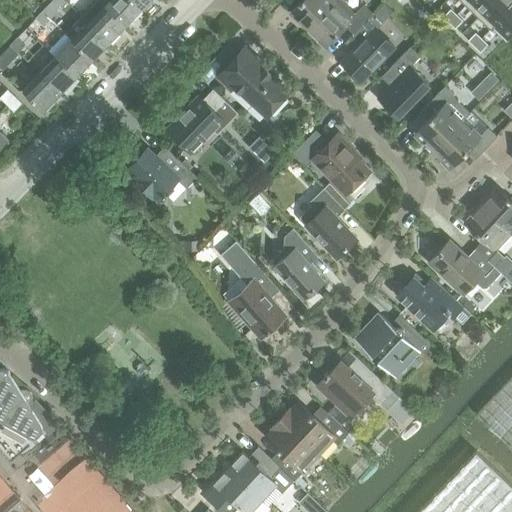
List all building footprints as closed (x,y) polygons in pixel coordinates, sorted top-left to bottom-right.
[(97,0),(81,17),(108,43),(124,26),(97,0)] [(131,0),(97,0),(124,26),(141,9),(131,0)] [(131,0),(141,9),(149,0),(131,0)] [(303,0),(290,13),(308,31),(334,3),(334,2),(331,0),(303,0)] [(353,35),(373,16),(363,6),(355,15),(340,0),(336,0),(334,2),(334,3),(308,31),(324,47),(344,27),(353,35)] [(469,0),(465,5),(477,17),(493,0),(469,0)] [(511,0),(493,0),(477,17),(490,30),(493,26),(493,25),(511,5),(511,0)] [(511,5),(493,25),(493,26),(505,37),(511,30),(511,5)] [(56,14),(48,6),(42,12),(51,20),(56,14)] [(450,9),(443,16),(449,22),(456,14),(450,9)] [(52,26),(48,23),(51,20),(42,12),(35,19),(47,31),(52,26)] [(456,14),(449,22),(454,28),(462,20),(456,14)] [(64,33),(71,39),(92,60),(108,43),(81,17),(80,16),(64,33)] [(359,85),(383,60),(392,50),(374,33),(382,25),(372,16),(347,43),(355,50),(340,66),(359,85)] [(34,20),(27,27),(33,33),(40,26),(34,20)] [(475,32),(468,40),(474,46),(481,38),(475,32)] [(24,45),(17,38),(9,45),(17,53),(24,45)] [(481,38),(474,46),(479,51),(487,44),(481,38)] [(71,39),(54,56),(75,77),(92,60),(71,39)] [(3,52),(10,59),(17,53),(9,45),(3,52)] [(377,99),(383,104),(397,118),(428,86),(409,67),(419,57),(409,48),(386,72),(395,81),(377,99)] [(287,93),(252,60),(251,62),(240,52),(218,77),(221,80),(225,76),(232,82),(230,84),(266,116),(287,93)] [(54,56),(38,73),(59,93),(75,77),(54,56)] [(491,71),(487,75),(487,81),(492,86),(498,79),(491,71)] [(21,90),(42,111),(59,93),(38,73),(21,90)] [(434,115),(415,135),(432,152),(462,120),(469,113),(452,97),(453,96),(444,87),(426,107),(434,115)] [(214,135),(236,114),(212,89),(200,100),(199,98),(188,109),(185,106),(163,127),(189,153),(210,131),(214,135)] [(6,91),(0,97),(0,98),(7,105),(14,98),(6,91)] [(21,105),(14,98),(7,105),(14,112),(21,105)] [(462,120),(432,152),(450,169),(466,152),(470,148),(478,156),(480,154),(493,141),(497,136),(496,135),(488,128),(470,111),(469,113),(462,120)] [(367,173),(335,138),(326,146),(314,132),(290,155),(303,169),(312,161),(344,195),(367,173)] [(196,178),(167,150),(157,161),(145,149),(125,171),(133,179),(132,180),(150,198),(152,197),(156,201),(177,180),(186,189),(196,178)] [(328,184),(323,190),(343,212),(349,206),(328,184)] [(511,200),(498,187),(480,205),(507,230),(506,230),(511,235),(511,200)] [(310,207),(298,219),(334,258),(354,240),(334,220),(343,212),(323,190),(307,204),(310,207)] [(258,191),(247,201),(261,217),(272,207),(258,191)] [(465,222),(483,239),(475,248),(495,267),(504,258),(495,250),(502,242),(498,239),(506,230),(507,230),(480,205),(465,222)] [(304,301),(324,283),(304,261),(312,253),(292,231),(283,239),(281,255),(283,258),(273,267),(304,301)] [(198,240),(184,240),(184,251),(198,250),(198,240)] [(486,287),(500,272),(495,267),(475,248),(466,258),(448,241),(430,260),(463,291),(473,280),(480,287),(486,287)] [(252,263),(234,242),(218,255),(245,286),(229,300),(247,321),(244,323),(258,339),(283,317),(262,292),(271,284),(252,263)] [(414,276),(395,296),(430,328),(444,313),(446,314),(448,311),(452,314),(461,304),(431,276),(423,285),(414,276)] [(467,299),(462,304),(470,311),(475,306),(467,299)] [(357,342),(383,368),(390,374),(415,348),(418,351),(422,354),(425,354),(429,352),(430,349),(430,347),(429,344),(426,341),(399,315),(390,324),(382,316),(357,342)] [(380,406),(383,402),(392,394),(383,385),(357,359),(348,368),(342,362),(320,385),(336,401),(339,409),(350,419),(371,397),(380,406)] [(0,419),(1,420),(0,420),(0,433),(13,448),(28,435),(29,436),(30,436),(31,436),(32,436),(33,436),(35,436),(36,435),(37,435),(38,435),(38,434),(39,433),(40,432),(41,431),(41,430),(42,429),(42,428),(42,427),(48,434),(58,425),(59,424),(36,398),(35,399),(31,403),(31,398),(30,394),(27,391),(23,390),(18,391),(10,378),(10,373),(9,372),(9,371),(8,370),(7,370),(6,369),(5,369),(4,368),(3,368),(2,368),(1,368),(0,368),(0,419)] [(324,433),(337,445),(343,440),(349,434),(326,412),(317,421),(297,402),(289,410),(287,408),(278,418),(310,447),(324,433)] [(299,475),(310,464),(302,456),(310,447),(278,418),(269,427),(271,428),(264,436),(284,455),(276,464),(293,481),(295,479),(299,475)] [(349,434),(343,440),(349,445),(354,439),(349,434)] [(293,481),(276,464),(257,445),(247,456),(241,450),(226,465),(261,499),(276,484),(284,491),(293,481)] [(511,511),(511,489),(472,451),(414,511),(511,511)] [(201,491),(221,511),(230,511),(236,506),(242,511),(248,511),(261,499),(226,465),(201,491)] [(299,475),(295,479),(303,487),(307,483),(299,475)] [(306,492),(298,501),(309,511),(325,511),(327,511),(306,492)]
